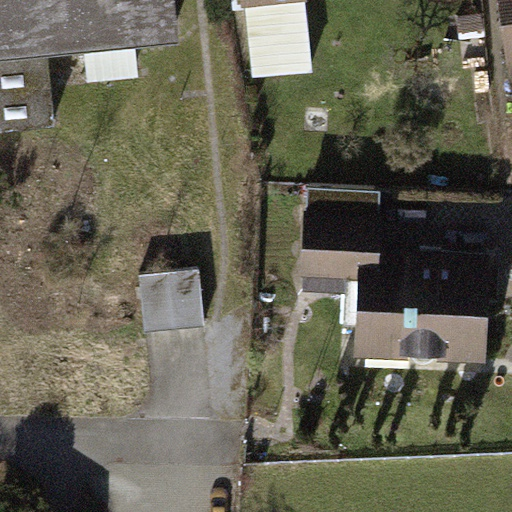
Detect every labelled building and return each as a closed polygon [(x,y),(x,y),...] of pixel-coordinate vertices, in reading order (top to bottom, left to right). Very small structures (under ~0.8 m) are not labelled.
[(168,0),(0,0),(0,52),(172,32),(168,0)] [(301,0),(233,0),(238,35),(305,25),(301,0)] [(511,0),(493,0),(506,88),(511,87),(511,0)] [(483,9),(450,14),(459,78),(492,73),(483,9)] [(34,51),(0,54),(0,132),(42,128),(34,51)] [(473,357),(477,251),(376,247),(378,190),(295,187),(292,284),(353,287),(350,353),(473,357)] [(152,324),(210,320),(206,262),(148,266),(152,324)]
